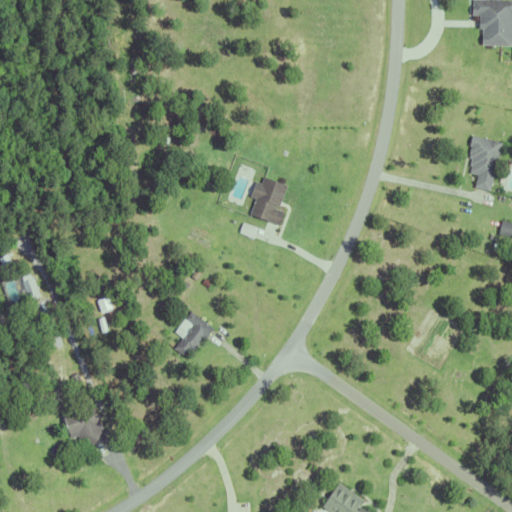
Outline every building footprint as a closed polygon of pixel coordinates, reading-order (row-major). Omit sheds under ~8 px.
[(510,0),(468,0),(468,15),(475,15),(474,29),(478,29),(477,45),(509,46),(510,0)] [(499,143),(471,137),(463,172),(475,175),(472,188),(488,192),(499,143)] [(252,216),(284,224),(288,210),(283,209),(289,183),(262,176),(256,199),(252,216)] [(117,224),(120,218),(135,226),(132,232),(117,224)] [(194,277),(198,271),(210,280),(206,286),(194,277)] [(31,300),(37,298),(34,286),(28,288),(31,300)] [(182,353),(171,345),(189,322),(182,316),(188,308),(210,325),(202,336),(200,335),(189,350),(186,348),(182,353)] [(74,432),(68,435),(58,411),(89,400),(103,435),(86,442),(84,436),(77,439),(74,432)] [(331,511),(319,503),(336,480),(360,497),(353,507),(356,508),(358,504),(369,511),(331,511)]
